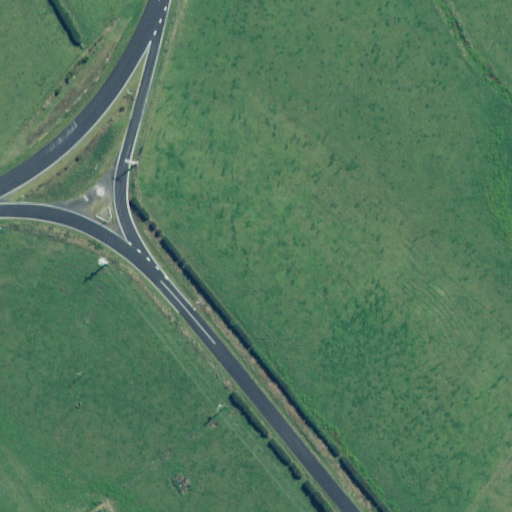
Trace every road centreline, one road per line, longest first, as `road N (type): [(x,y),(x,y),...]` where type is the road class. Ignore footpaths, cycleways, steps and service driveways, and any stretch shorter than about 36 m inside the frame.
road 1 (unclassified): [(348,511),(140,259)]
road 2 (unclassified): [(159,0),(121,179),(140,259)]
road 3 (unclassified): [(0,188),(84,123),(159,0)]
road 4 (unclassified): [(140,259),(71,217),(0,211)]
